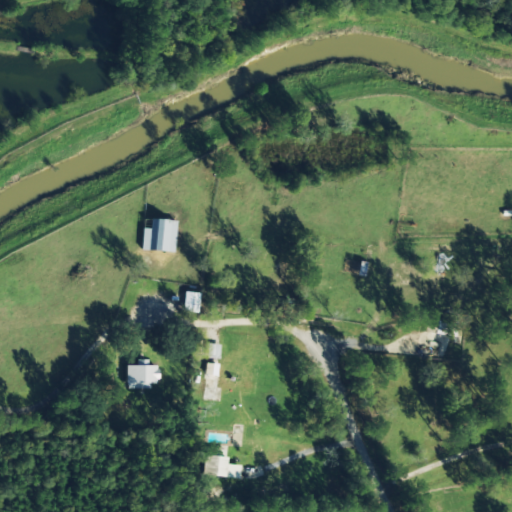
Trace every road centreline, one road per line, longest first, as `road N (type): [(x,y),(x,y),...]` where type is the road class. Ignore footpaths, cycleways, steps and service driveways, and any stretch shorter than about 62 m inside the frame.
road 1 (residential): [(0,407),(38,404),(97,339),(135,321),(254,319),(309,341),(389,347),(419,331)]
road 2 (residential): [(322,342),(392,511)]
road 3 (residential): [(385,495),(441,460),(511,442)]
